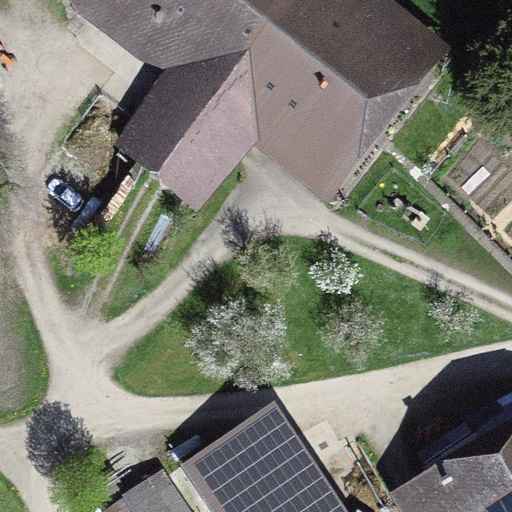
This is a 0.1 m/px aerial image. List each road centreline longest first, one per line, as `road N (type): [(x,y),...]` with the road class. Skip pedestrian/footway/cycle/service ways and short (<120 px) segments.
road 1 (track): [(511,366),(0,440)]
road 2 (track): [(81,350),(125,339),(242,226),(269,213),(301,213),(360,233),(511,311)]
road 3 (track): [(74,433),(81,350),(133,202)]
road 4 (track): [(81,350),(46,284),(28,214)]
